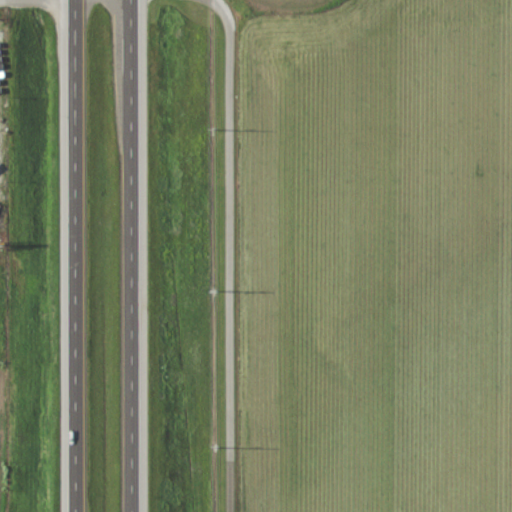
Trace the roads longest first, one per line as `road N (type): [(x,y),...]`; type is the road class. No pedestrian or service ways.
road 1 (residential): [(211,0),(231,31),(231,511)]
road 2 (trunk): [(76,0),(76,511)]
road 3 (trunk): [(132,511),(132,0)]
